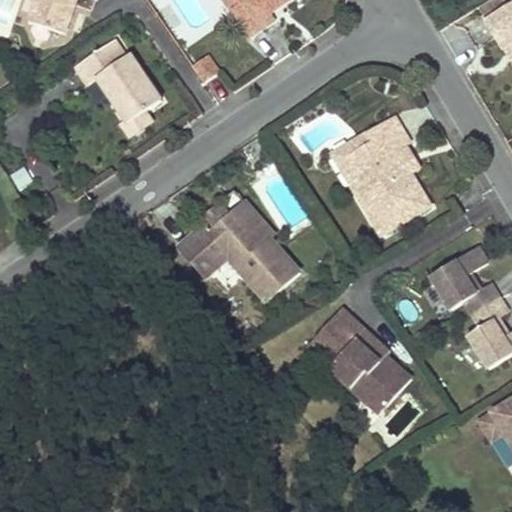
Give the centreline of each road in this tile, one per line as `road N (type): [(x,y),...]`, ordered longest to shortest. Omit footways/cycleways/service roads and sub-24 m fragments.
road 1 (residential): [(0,288),(402,13)]
road 2 (residential): [(511,189),(402,13)]
road 3 (unknown): [(221,138),(117,0)]
